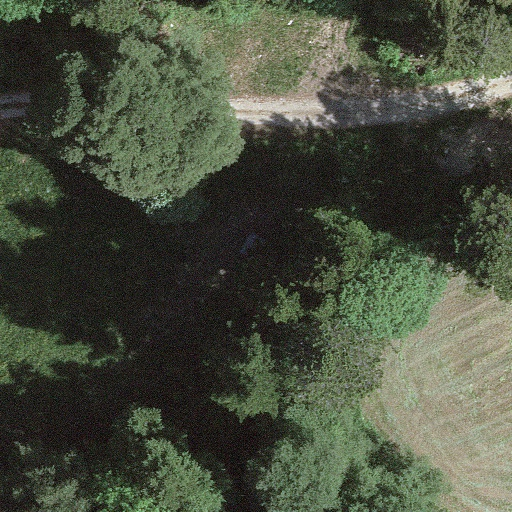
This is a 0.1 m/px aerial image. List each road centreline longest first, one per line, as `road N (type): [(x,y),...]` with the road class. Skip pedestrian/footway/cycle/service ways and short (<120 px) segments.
road 1 (track): [(511,80),(461,96),(267,122),(42,109),(0,114)]
road 2 (track): [(267,122),(357,0)]
